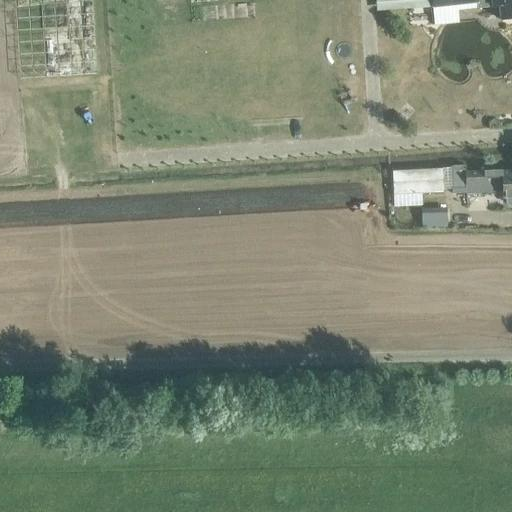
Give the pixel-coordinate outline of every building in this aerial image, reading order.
[(107,0),(12,0),(16,82),(97,78),(98,43),(110,43),(107,0)] [(511,0),(374,0),(375,3),(421,0),(431,0),(432,7),(476,2),(477,8),(498,6),(500,20),(511,18),(511,0)] [(396,125),(401,125),(403,122),(403,118),(399,114),(395,114),(392,117),(392,121),(396,125)] [(502,198),(506,198),(506,203),(508,205),(511,205),(511,172),(502,172),(502,171),(465,172),(465,166),(440,166),(441,169),(429,170),(429,190),(441,189),(465,188),(465,193),(502,192),(502,198)] [(409,226),(446,225),(446,212),(408,213),(409,226)] [(435,384),(424,384),(424,394),(435,395),(435,384)]
